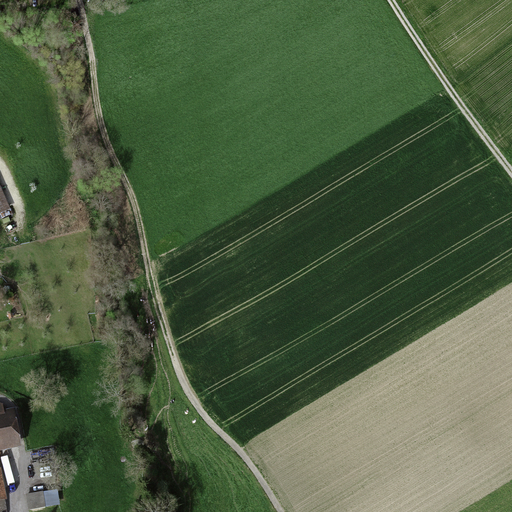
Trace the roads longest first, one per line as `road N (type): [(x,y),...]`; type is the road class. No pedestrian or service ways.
road 1 (track): [(281,511),(181,379),(134,200),(102,128),(77,0)]
road 2 (track): [(511,172),(392,0)]
